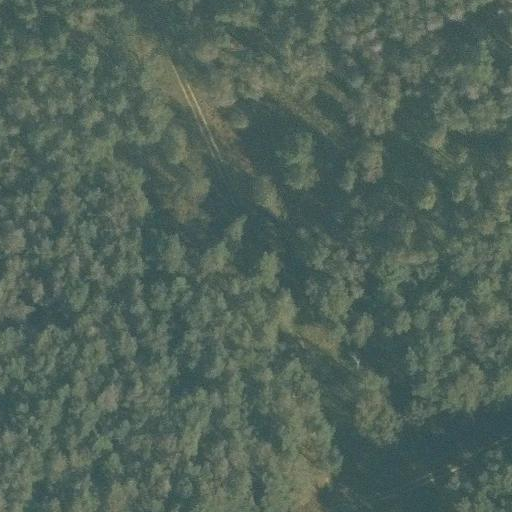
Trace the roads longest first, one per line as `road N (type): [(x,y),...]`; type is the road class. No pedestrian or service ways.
road 1 (track): [(355,504),(144,0)]
road 2 (track): [(339,511),(511,432)]
